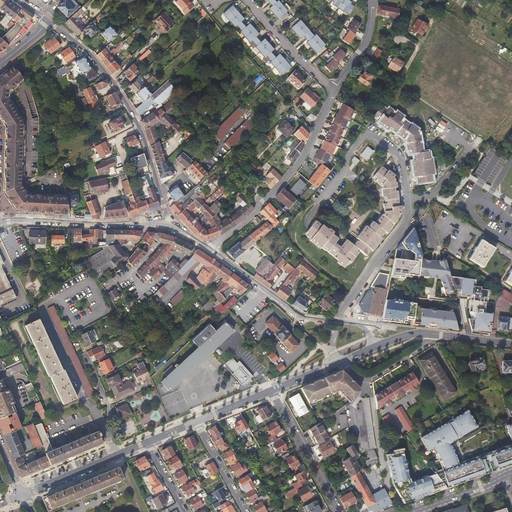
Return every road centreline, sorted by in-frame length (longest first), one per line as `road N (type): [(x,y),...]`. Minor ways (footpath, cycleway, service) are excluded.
road 1 (residential): [(336,321),(406,218),(397,151),(367,128),(326,197)]
road 2 (residential): [(49,21),(94,58),(131,111),(163,224)]
road 3 (residential): [(208,248),(288,176),(335,90)]
road 4 (tertiary): [(163,224),(0,224)]
road 5 (tertiary): [(336,321),(291,311),(208,248)]
road 6 (residential): [(95,414),(39,306),(59,298)]
road 7 (residential): [(271,390),(338,511)]
road 8 (residential): [(247,0),(335,90)]
